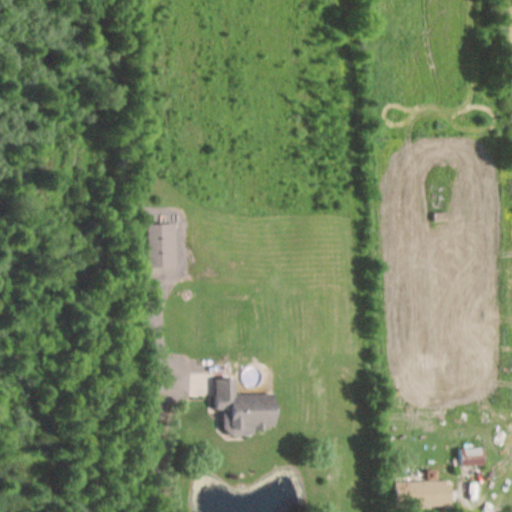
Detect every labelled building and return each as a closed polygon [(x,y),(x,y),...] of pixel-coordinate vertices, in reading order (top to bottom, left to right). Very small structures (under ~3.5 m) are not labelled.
[(170,268),(170,225),(141,225),(141,268),(170,268)] [(208,414),(216,414),(217,436),(266,434),(265,394),(229,395),(228,379),(207,380),(208,414)] [(483,448),(483,466),(496,466),(496,448),(483,448)] [(454,450),(454,468),(476,467),(476,449),(454,450)] [(389,509),(444,508),(444,482),(389,483),(389,509)]
